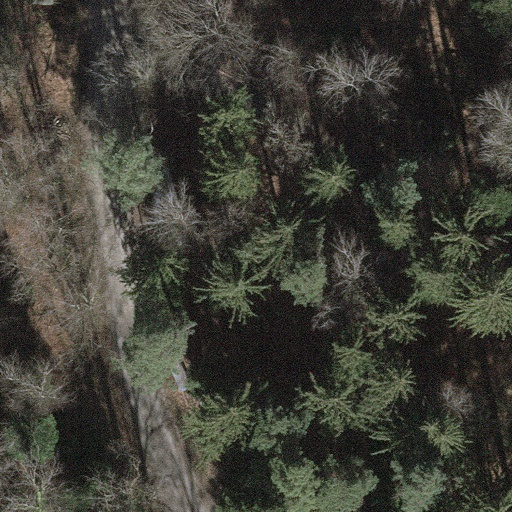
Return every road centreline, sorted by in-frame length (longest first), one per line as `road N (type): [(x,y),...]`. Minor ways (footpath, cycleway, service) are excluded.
road 1 (track): [(194,511),(166,463),(138,349),(93,13)]
road 2 (track): [(511,240),(93,13)]
